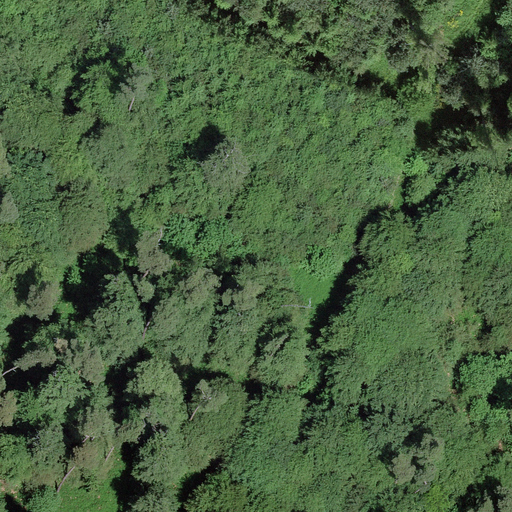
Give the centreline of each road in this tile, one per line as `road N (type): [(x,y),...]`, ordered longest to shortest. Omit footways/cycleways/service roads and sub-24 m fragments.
road 1 (track): [(193,511),(342,292),(394,195),(424,88),(474,0)]
road 2 (track): [(214,0),(340,66),(424,88)]
